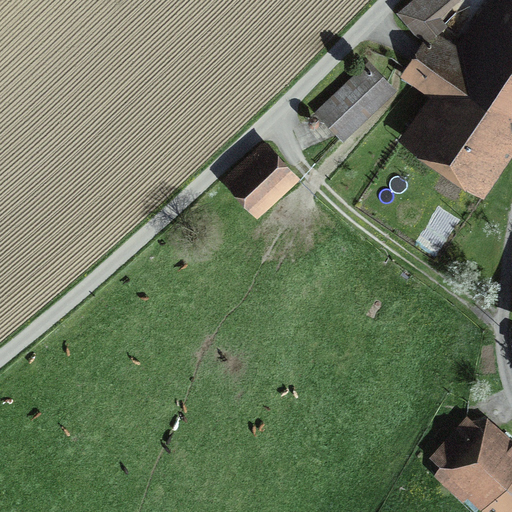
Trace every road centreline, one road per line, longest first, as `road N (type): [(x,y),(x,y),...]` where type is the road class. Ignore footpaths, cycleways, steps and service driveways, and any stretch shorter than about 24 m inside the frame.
road 1 (unclassified): [(0,357),(269,119),(388,0)]
road 2 (track): [(269,119),(346,211),(501,324)]
